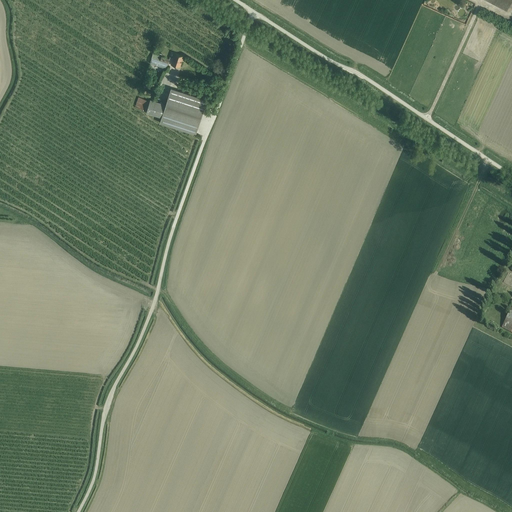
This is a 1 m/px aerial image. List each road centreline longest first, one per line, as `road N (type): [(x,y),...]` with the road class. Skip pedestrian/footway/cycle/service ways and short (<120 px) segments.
road 1 (unclassified): [(77,511),(96,467),(104,411),(148,322),(174,223),(254,12)]
road 2 (unclassified): [(254,12),(511,176)]
